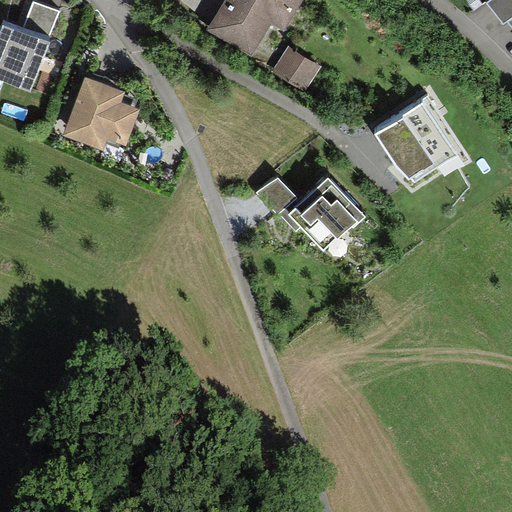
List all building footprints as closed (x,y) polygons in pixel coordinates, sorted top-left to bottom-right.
[(0,80),(24,90),(60,9),(39,0),(33,0),(19,33),(0,24),(0,80)] [(280,20),(291,0),(218,0),(205,24),(248,48),(268,13),(280,20)] [(511,0),(485,0),(505,26),(510,21),(511,23),(511,0)] [(281,67),(315,84),(324,66),(289,49),(281,67)] [(120,93),(88,78),(62,135),(99,152),(107,134),(122,141),(135,112),(115,103),(120,93)] [(464,153),(423,96),(374,132),(415,189),(464,153)] [(296,196),(279,176),(258,194),(275,214),(296,196)] [(326,176),(289,208),(327,251),(363,219),(326,176)]
